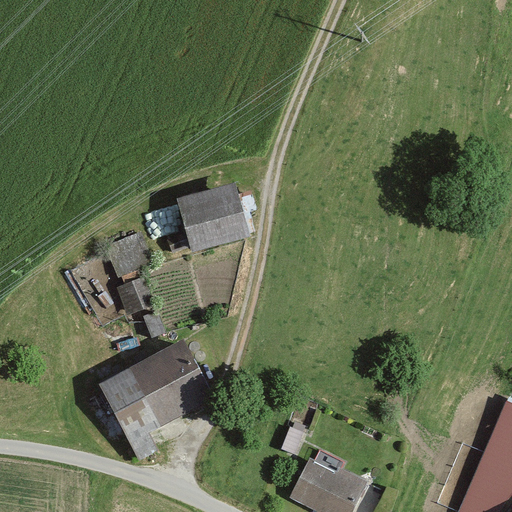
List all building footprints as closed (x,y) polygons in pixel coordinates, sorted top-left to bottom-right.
[(228,191),(175,206),(190,258),(254,239),(248,219),(253,217),(247,196),(231,201),(228,191)] [(205,409),(174,349),(91,391),(93,395),(82,401),(108,450),(119,444),(123,451),(205,409)] [(508,511),(511,503),(511,414),(499,409),(460,511),(508,511)] [(300,438),(285,433),(278,454),(292,459),(300,438)] [(285,506),(299,511),(350,511),(364,482),(339,471),(336,478),(304,463),(285,506)]
